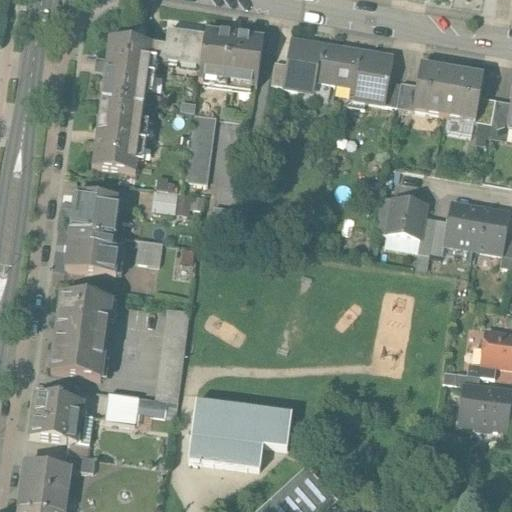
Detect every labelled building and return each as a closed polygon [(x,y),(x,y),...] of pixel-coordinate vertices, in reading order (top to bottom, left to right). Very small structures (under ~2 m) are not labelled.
[(263,41),(205,34),(205,39),(201,70),(199,85),(256,93),(263,41)] [(107,42),(99,105),(144,111),(150,61),(163,63),(163,65),(201,70),(205,39),(167,35),(165,49),(107,42)] [(341,54),(289,46),(286,69),(282,92),(303,95),(305,85),(335,90),(341,54)] [(341,54),(335,90),(340,90),(351,92),(348,110),(363,112),(364,106),(384,109),(388,86),(392,63),(341,54)] [(270,90),(282,92),(286,69),(274,67),(270,90)] [(451,74),(420,69),(416,90),(412,116),(444,121),(451,74)] [(451,74),(444,121),(476,126),(480,102),(484,80),(451,74)] [(388,86),(384,109),(396,111),(400,88),(388,86)] [(400,88),(396,111),(396,113),(412,116),(416,90),(400,88)] [(337,108),(348,110),(351,92),(340,90),(337,108)] [(476,126),(491,129),(495,105),(480,102),(476,126)] [(144,111),(99,105),(91,173),(135,178),(144,111)] [(507,147),(510,133),(507,132),(511,108),(495,105),(491,129),(488,143),(507,147)] [(194,118),(185,182),(210,186),(214,155),(228,157),(233,123),(194,118)] [(152,214),(175,215),(175,195),(153,194),(152,214)] [(71,236),(114,242),(118,213),(111,212),(112,204),(76,197),(71,236)] [(426,207),(393,201),(387,237),(420,242),(424,221),(426,207)] [(451,206),(448,225),(444,247),(473,252),(480,211),(451,206)] [(509,216),(480,211),(473,252),(502,257),(506,234),(509,216)] [(424,221),(420,242),(418,256),(429,258),(429,255),(435,223),(424,221)] [(448,225),(435,223),(429,255),(442,257),(444,247),(448,225)] [(511,234),(506,234),(502,257),(500,270),(511,271),(511,234)] [(114,242),(71,236),(64,274),(114,283),(119,254),(112,253),(114,242)] [(138,243),(135,263),(160,267),(163,247),(138,243)] [(109,306),(61,300),(51,377),(99,384),(109,306)] [(480,367),(496,369),(511,370),(511,338),(484,334),(480,367)] [(468,365),(466,377),(479,379),(494,381),(496,369),(480,367),(468,365)] [(479,379),(466,377),(444,374),(442,386),(463,388),(477,390),(479,379)] [(477,390),(463,388),(459,426),(476,428),(475,432),(488,434),(489,429),(507,432),(511,395),(477,390)] [(181,456),(190,401),(208,404),(209,399),(186,395),(176,455),(181,456)] [(139,403),(109,398),(105,426),(135,430),(139,403)] [(68,447),(74,448),(78,420),(81,421),(82,408),(60,406),(61,403),(34,400),(29,442),(68,447)] [(258,450),(284,452),(288,414),(190,405),(184,465),(256,472),(258,450)] [(68,447),(66,460),(86,463),(88,450),(74,448),(68,447)] [(68,473),(68,476),(92,479),(94,464),(86,463),(66,460),(64,473),(68,473)] [(26,467),(19,511),(58,511),(60,501),(64,502),(68,476),(68,473),(64,473),(26,467)] [(327,511),(336,504),(306,471),(261,511),(327,511)]
